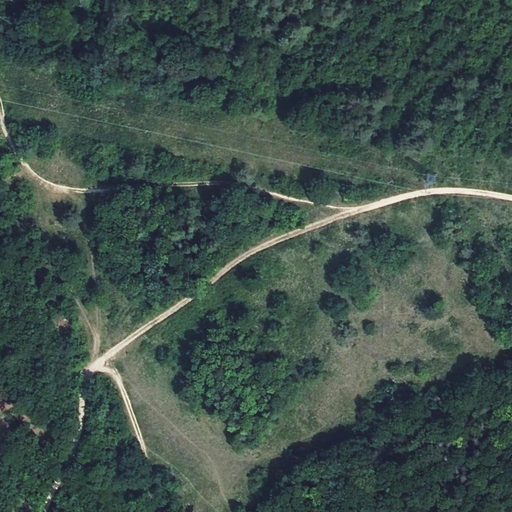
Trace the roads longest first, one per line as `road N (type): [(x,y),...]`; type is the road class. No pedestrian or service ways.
road 1 (track): [(353,210),(224,183),(65,190),(40,181)]
road 2 (track): [(97,362),(249,252),(353,210)]
road 3 (track): [(97,362),(92,334),(39,225),(40,181)]
road 4 (track): [(97,362),(122,390),(159,511)]
road 5 (track): [(42,511),(77,442),(83,389),(97,362)]
road 6 (track): [(511,197),(431,190),(353,210)]
